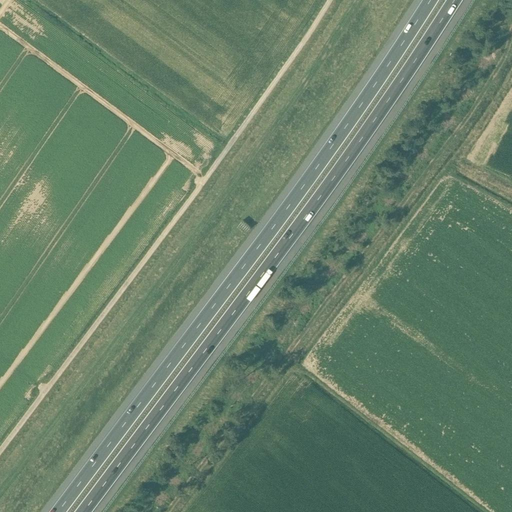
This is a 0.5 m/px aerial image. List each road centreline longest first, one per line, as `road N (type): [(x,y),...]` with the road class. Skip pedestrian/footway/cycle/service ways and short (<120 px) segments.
road 1 (motorway): [(431,0),(293,202),(59,511)]
road 2 (motorway): [(89,511),(300,232),(460,0)]
